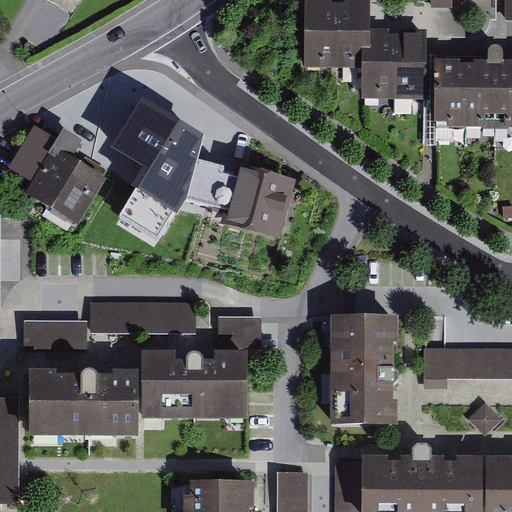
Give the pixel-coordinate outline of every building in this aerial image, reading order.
[(374,70),(374,57),(375,8),(323,7),(322,69),(374,70)] [(425,58),(374,57),(374,70),(373,99),(425,100),(425,58)] [(511,82),(439,81),(439,130),(511,130),(511,82)] [(201,135),(142,100),(114,145),(146,165),(134,185),(176,210),(184,195),(201,135)] [(102,179),(56,149),(29,191),(75,221),(102,179)] [(281,240),(295,181),(237,167),(236,172),(198,163),(189,201),(230,211),(226,227),(281,240)] [(0,283),(21,284),(21,240),(0,240),(0,283)] [(339,309),(341,418),(400,417),(397,308),(339,309)] [(151,349),(151,405),(255,404),(254,348),(151,349)] [(511,351),(424,350),(424,381),(511,381),(511,351)] [(33,371),(34,428),(138,427),(137,370),(33,371)] [(18,399),(0,399),(0,503),(19,503),(18,399)] [(370,450),(370,511),(486,511),(486,449),(370,450)] [(511,511),(511,449),(486,449),(486,511),(511,511)] [(361,511),(361,463),(336,463),(336,511),(361,511)] [(307,511),(308,474),(277,474),(277,511),(307,511)] [(188,511),(247,511),(248,476),(188,475),(188,511)]
